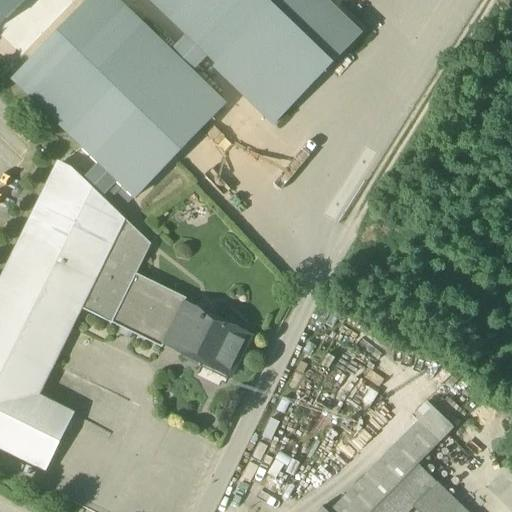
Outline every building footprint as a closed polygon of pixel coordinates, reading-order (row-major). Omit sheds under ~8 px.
[(0,0),(0,20),(19,0),(0,0)] [(92,0),(14,82),(136,199),(225,106),(191,73),(208,56),(218,66),(216,69),(274,125),(361,36),(323,0),(149,0),(189,38),(172,55),(115,0),(92,0)] [(112,325),(137,275),(151,246),(72,170),(60,164),(25,236),(98,272),(80,309),(112,325)] [(36,397),(80,309),(98,272),(25,236),(0,286),(0,448),(45,470),(72,415),(36,397)] [(162,349),(165,344),(164,344),(168,335),(179,313),(184,303),(185,304),(187,300),(137,275),(112,325),(121,329),(133,335),(162,349)] [(179,313),(202,324),(205,318),(206,319),(208,315),(185,304),(184,303),(179,313)] [(170,336),(191,346),(202,324),(179,313),(168,335),(170,336)] [(202,362),(230,376),(241,353),(236,351),(243,337),(206,319),(205,318),(202,324),(191,346),(187,355),(202,362)] [(130,340),(133,335),(121,329),(118,334),(130,340)] [(170,336),(166,345),(187,355),(191,346),(170,336)] [(248,339),(243,337),(236,351),(241,353),(248,339)] [(342,350),(324,384),(345,395),(364,362),(342,350)] [(230,376),(202,362),(199,368),(227,382),(230,376)] [(420,425),(440,444),(454,430),(427,403),(412,418),(419,425),(420,425)] [(419,425),(346,500),(357,511),(373,511),(395,490),(418,466),(440,444),(420,425),(419,425)] [(417,511),(465,511),(418,466),(395,490),(413,508),(417,511)] [(408,511),(413,508),(395,490),(373,511),(408,511)] [(357,511),(346,500),(333,511),(357,511)]
